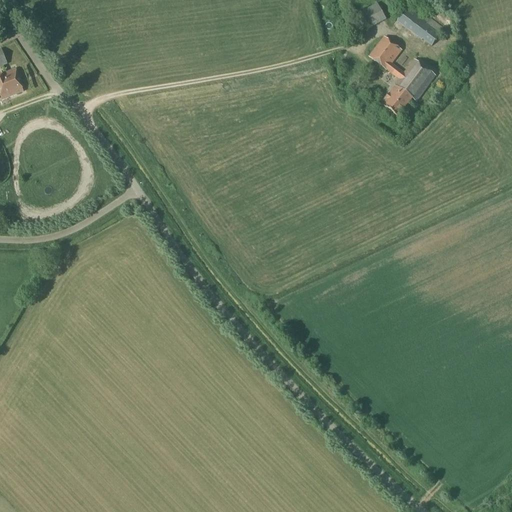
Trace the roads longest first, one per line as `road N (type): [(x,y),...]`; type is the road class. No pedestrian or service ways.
road 1 (unclassified): [(421,511),(257,351),(136,189)]
road 2 (unclassified): [(0,240),(64,233),(136,189)]
